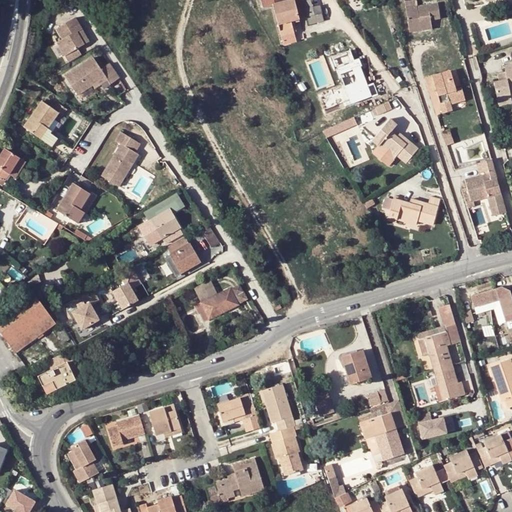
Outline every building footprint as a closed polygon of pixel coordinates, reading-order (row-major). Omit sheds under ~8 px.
[(281,36),(294,32),(291,21),(321,14),(319,6),(311,7),(309,0),(291,0),(285,2),(284,0),(260,0),(263,8),(272,6),(281,36)] [(429,17),(430,20),(440,19),(438,4),(416,7),(418,19),(429,17)] [(408,34),(420,31),(418,19),(416,7),(404,9),(408,34)] [(418,19),(420,31),(431,29),(430,20),(429,17),(418,19)] [(57,45),(68,63),(81,56),(78,51),(83,46),(76,34),(81,30),(74,19),(55,31),(62,42),(57,45)] [(89,43),(81,30),(76,34),(83,46),(89,43)] [(296,40),(294,32),(281,36),(283,43),(296,40)] [(345,48),(327,56),(332,68),(335,66),(342,83),(317,94),(325,113),(374,91),(370,81),(364,83),(353,58),(350,60),(345,48)] [(93,59),(71,72),(96,64),(93,59)] [(497,95),(511,93),(511,92),(511,63),(506,65),(507,72),(508,80),(499,81),(495,82),(497,95)] [(109,85),(116,81),(106,66),(100,70),(96,64),(71,72),(64,77),(77,96),(92,86),(91,85),(104,77),(107,82),(109,85)] [(116,81),(118,80),(108,65),(106,66),(116,81)] [(456,90),(451,71),(425,79),(429,93),(436,91),(443,114),(452,111),(450,104),(465,99),(462,88),(456,90)] [(508,80),(507,72),(498,74),(499,81),(508,80)] [(92,86),(94,89),(107,82),(104,77),(91,85),(92,86)] [(511,102),(511,96),(511,93),(497,95),(499,105),(511,102)] [(49,108),(43,104),(25,128),(53,149),(59,141),(52,136),(54,133),(52,132),(47,129),(53,122),(55,123),(61,115),(59,113),(63,107),(58,104),(55,106),(52,104),(49,108)] [(386,112),(383,104),(374,108),(377,116),(378,115),(386,112)] [(63,107),(59,113),(61,115),(63,116),(67,110),(63,107)] [(356,116),(323,131),(326,139),(359,124),(356,116)] [(400,141),(396,138),(390,132),(397,125),(389,119),(371,141),(378,147),(393,159),(396,156),(406,163),(417,149),(403,137),(400,141)] [(55,123),(53,122),(47,129),(52,132),(57,125),(55,123)] [(453,143),(448,130),(441,131),(445,145),(453,143)] [(131,151),(136,142),(117,132),(112,140),(117,143),(99,176),(118,186),(131,162),(126,159),(131,151)] [(393,159),(378,147),(375,151),(390,163),(393,159)] [(19,158),(4,148),(0,153),(0,177),(5,180),(8,175),(19,158)] [(131,151),(126,159),(131,162),(136,154),(131,151)] [(26,162),(19,158),(8,175),(15,179),(21,168),(22,169),(26,162)] [(497,177),(492,159),(478,163),(481,172),(490,169),(492,179),(497,177)] [(466,180),(468,186),(481,182),(485,181),(484,175),(466,180)] [(468,186),(462,187),(467,204),(473,203),(472,201),(489,197),(492,208),(505,204),(497,177),(492,179),(491,182),(486,184),(485,181),(481,182),(468,186)] [(80,211),(89,194),(72,183),(56,210),(76,224),(83,213),(80,211)] [(89,194),(80,211),(83,213),(93,197),(89,194)] [(180,205),(175,196),(146,213),(150,220),(139,227),(149,246),(161,239),(164,245),(182,234),(170,212),(180,205)] [(427,204),(414,201),(413,205),(408,204),(401,202),(402,199),(393,197),(388,217),(396,220),(415,225),(415,221),(432,225),(439,200),(429,197),(427,204)] [(363,203),(368,211),(376,206),(371,198),(363,203)] [(507,212),(505,204),(492,208),(495,216),(507,212)] [(199,229),(212,250),(220,246),(206,225),(199,229)] [(77,229),(74,234),(87,241),(92,238),(77,229)] [(199,263),(184,237),(165,248),(169,255),(163,259),(174,278),(199,263)] [(205,301),(201,304),(196,306),(201,314),(204,321),(239,305),(231,288),(218,294),(210,280),(198,287),(205,301)] [(136,301),(126,283),(111,292),(121,310),(136,301)] [(239,284),(232,289),(241,304),(248,300),(239,284)] [(470,297),(474,308),(499,301),(506,325),(511,322),(511,294),(511,293),(501,288),(470,297)] [(98,301),(92,289),(83,294),(88,303),(71,313),(80,330),(97,320),(89,306),(98,301)] [(56,322),(33,291),(0,314),(0,334),(13,353),(56,322)] [(454,324),(449,305),(438,308),(444,327),(454,324)] [(472,321),(470,313),(464,316),(466,323),(472,321)] [(444,327),(422,334),(424,339),(428,338),(446,332),(450,345),(460,342),(454,324),(444,327)] [(69,339),(62,328),(56,332),(63,343),(69,339)] [(446,332),(428,338),(432,353),(428,354),(433,369),(434,369),(434,370),(451,365),(452,366),(446,346),(450,345),(446,332)] [(432,353),(428,338),(424,339),(428,354),(432,353)] [(96,354),(93,349),(82,355),(85,360),(96,354)] [(361,352),(345,357),(348,367),(345,368),(350,384),(369,377),(361,352)] [(64,364),(60,355),(46,363),(50,371),(38,377),(45,392),(55,386),(56,389),(74,379),(66,363),(64,364)] [(511,364),(510,358),(489,365),(500,401),(504,400),(507,407),(511,405),(511,364)] [(90,368),(95,378),(104,374),(99,364),(90,368)] [(434,369),(433,369),(437,385),(434,386),(438,402),(464,395),(461,382),(457,383),(452,366),(451,365),(434,370),(434,369)] [(286,425),(288,424),(276,385),(255,391),(264,421),(269,420),(272,429),(286,425)] [(376,393),(381,405),(388,403),(384,390),(376,393)] [(332,412),(326,392),(312,397),(319,417),(332,412)] [(239,430),(253,426),(243,393),(234,396),(234,397),(210,404),(215,420),(227,417),(234,415),(235,418),(239,430)] [(359,398),(364,411),(370,409),(381,405),(376,393),(359,398)] [(371,414),(373,419),(389,414),(395,429),(406,425),(398,400),(388,403),(370,409),(371,414)] [(148,434),(156,431),(164,430),(165,433),(175,430),(168,410),(159,412),(158,408),(142,413),(148,434)] [(429,411),(416,414),(423,440),(447,433),(443,418),(432,421),(429,411)] [(358,418),(360,423),(373,419),(371,414),(358,418)] [(373,419),(360,423),(365,439),(375,436),(381,453),(383,460),(403,454),(395,429),(389,414),(373,419)] [(139,434),(133,415),(111,422),(112,426),(102,430),(107,448),(118,445),(116,441),(120,440),(139,434)] [(272,429),(262,432),(270,458),(273,457),(278,473),(296,468),(292,451),(293,451),(287,429),(286,425),(272,429)] [(500,435),(503,441),(511,437),(509,431),(500,435)] [(477,450),(485,468),(493,464),(490,459),(499,456),(501,461),(503,465),(511,461),(510,459),(507,452),(503,441),(500,435),(483,442),(485,447),(477,450)] [(375,436),(365,439),(371,456),(381,453),(375,436)] [(511,438),(511,437),(503,441),(507,452),(511,450),(511,438)] [(89,459),(78,439),(64,447),(66,449),(60,452),(70,469),(67,471),(73,482),(91,472),(85,461),(89,459)] [(451,463),(443,466),(451,483),(459,480),(457,475),(465,471),(467,476),(468,480),(477,476),(475,470),(483,467),(477,452),(468,456),(466,450),(449,457),(451,463)] [(493,464),(501,461),(499,456),(490,459),(493,464)] [(221,478),(208,482),(209,483),(212,493),(228,488),(233,486),(235,494),(258,487),(248,457),(226,462),(228,470),(230,475),(221,478)] [(325,466),(329,478),(336,476),(332,464),(325,466)] [(418,477),(409,481),(416,499),(425,495),(423,489),(431,486),(433,491),(434,495),(443,491),(432,466),(415,472),(418,477)] [(459,480),(467,476),(465,471),(457,475),(459,480)] [(329,478),(335,497),(346,492),(343,484),(339,485),(336,476),(329,478)] [(125,511),(124,508),(114,511),(105,483),(85,489),(90,502),(93,511),(91,511),(90,511),(125,511)] [(371,486),(375,493),(381,491),(377,483),(371,486)] [(209,484),(199,487),(204,503),(214,499),(212,493),(209,484)] [(425,495),(427,498),(434,495),(433,491),(431,486),(423,489),(425,495)] [(386,497),(400,491),(398,487),(385,493),(386,497)] [(212,493),(214,499),(229,494),(228,488),(212,493)] [(27,511),(33,501),(13,490),(5,505),(19,511),(27,511)] [(381,511),(396,511),(400,510),(400,511),(411,511),(402,490),(400,491),(386,497),(385,497),(387,502),(379,506),(381,511)] [(335,498),(340,507),(352,501),(348,492),(335,498)] [(180,511),(176,495),(166,498),(165,495),(151,500),(151,503),(141,506),(140,503),(134,506),(136,511),(180,511)] [(381,511),(379,506),(377,500),(368,504),(367,499),(350,506),(352,511),(381,511)]
